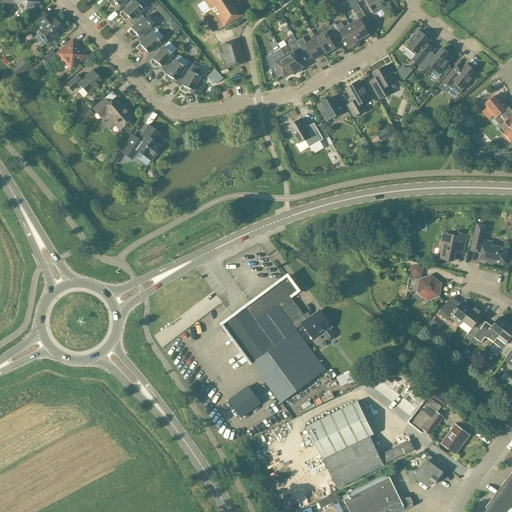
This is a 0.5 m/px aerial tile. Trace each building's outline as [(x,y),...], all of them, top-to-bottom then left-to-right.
[(3,0),(0,3),(0,4),(17,4),(18,6),(17,9),(21,10),(26,15),(31,10),(34,11),(34,7),(40,3),(37,0),(3,0)] [(108,0),(107,1),(111,6),(115,6),(117,5),(123,12),(135,1),(135,0),(108,0)] [(203,0),(204,1),(197,6),(202,15),(213,33),(244,14),(235,0),(203,0)] [(389,0),(367,0),(368,0),(367,1),(375,13),(383,8),(391,3),(389,0)] [(135,1),(123,12),(119,15),(123,19),(127,20),(129,19),(134,25),(131,29),(143,18),(140,13),(143,10),(135,1)] [(355,12),(360,20),(350,25),(359,41),(369,35),(362,23),(368,19),(359,5),(354,8),(356,11),(355,12)] [(53,18),(51,21),(44,12),(32,22),(40,30),(39,31),(42,34),(42,36),(44,40),(46,39),(49,43),(64,30),(53,18)] [(143,18),(131,29),(127,32),(131,36),(135,37),(137,36),(142,42),(140,45),(136,48),(152,34),(151,34),(148,30),(151,27),(143,18)] [(175,24),(171,18),(165,23),(170,28),(175,24)] [(335,23),(330,26),(337,38),(342,35),(349,47),(359,41),(350,25),(345,28),(341,22),(336,25),(335,23)] [(265,24),(260,29),(263,34),(269,30),(265,24)] [(321,36),(316,39),(325,54),(336,48),(330,37),(334,35),(336,38),(337,38),(330,26),(329,24),(318,30),(321,36)] [(425,34),(424,35),(420,32),(408,47),(417,54),(412,60),(418,65),(427,55),(422,51),(431,40),(430,40),(431,38),(431,36),(427,34),(425,34)] [(152,34),(136,48),(140,53),(144,53),(145,51),(152,59),(149,63),(164,47),(163,47),(166,44),(162,39),(159,41),(152,34)] [(290,44),(281,49),(294,73),(295,72),(296,73),(298,73),(302,70),(304,69),(303,68),(304,67),(298,56),(304,53),(303,51),(293,35),(287,39),(290,44)] [(293,35),(303,51),(308,48),(315,60),(325,54),(316,39),(307,44),(303,37),(297,41),(293,35)] [(87,56),(73,40),(56,54),(71,70),(87,56)] [(227,69),(246,64),(239,40),(220,45),(227,69)] [(173,55),(164,47),(149,63),(154,67),(158,67),(159,66),(167,72),(175,61),(173,63),(169,59),(173,55)] [(294,73),(281,49),(265,58),(267,62),(277,79),(283,76),(284,78),(294,73)] [(441,75),(440,74),(453,58),(441,49),(432,60),(428,56),(419,67),(429,75),(429,76),(436,81),(441,75)] [(47,65),(56,56),(52,51),(42,59),(47,65)] [(24,61),(12,70),(12,71),(17,78),(29,67),(24,61)] [(167,72),(163,78),(168,82),(172,81),(173,80),(181,86),(193,64),(189,62),(185,68),(175,61),(167,72)] [(193,64),(181,86),(179,90),(184,93),(188,92),(198,97),(200,92),(204,94),(207,89),(203,87),(205,85),(198,81),(200,77),(197,75),(201,69),(193,64)] [(456,66),(444,81),(439,87),(446,93),(450,87),(459,95),(464,89),(477,73),(466,65),(461,71),(456,66)] [(380,99),(392,93),(389,86),(395,83),(386,66),(373,74),(376,79),(370,82),(380,99)] [(410,78),(410,67),(401,68),(401,78),(410,78)] [(79,84),(88,95),(102,82),(92,70),(81,80),(77,76),(66,85),(71,91),(79,84)] [(217,86),(222,80),(214,72),(208,77),(217,86)] [(362,104),(370,100),(359,81),(346,89),(353,102),(348,105),(354,117),(366,111),(362,104)] [(511,104),(509,107),(504,100),(502,102),(496,96),(486,105),(497,118),(495,120),(499,125),(504,121),(511,130),(511,132),(508,128),(502,134),(511,145),(511,104)] [(108,104),(104,99),(93,109),(101,118),(105,114),(119,130),(134,118),(116,97),(108,104)] [(346,111),(340,99),(334,103),(331,97),(317,105),(327,122),(346,111)] [(79,119),(83,123),(93,114),(89,110),(79,119)] [(315,124),(308,127),(307,126),(306,127),(302,119),(289,126),(298,143),(299,144),(296,145),(300,152),(309,147),(323,139),(315,124)] [(156,143),(161,135),(148,125),(137,140),(131,136),(120,152),(132,160),(137,152),(151,162),(161,147),(156,143)] [(329,155),(335,151),(331,144),(325,148),(329,155)] [(504,150),(494,149),(494,159),(504,159),(504,150)] [(109,162),(114,166),(119,159),(114,155),(109,162)] [(486,241),(484,241),(487,227),(476,224),(471,249),(476,250),(483,252),(482,259),(504,264),(508,250),(485,245),(486,241)] [(425,228),(420,227),(415,251),(420,252),(425,228)] [(459,233),(458,239),(444,236),(439,258),(455,261),(457,250),(464,251),(468,235),(459,233)] [(469,261),(481,263),(482,253),(470,251),(469,261)] [(415,278),(422,275),(423,268),(417,263),(411,267),(410,274),(415,278)] [(420,280),(418,293),(417,292),(413,297),(420,302),(424,297),(427,301),(440,297),(442,284),(432,275),(420,280)] [(288,276),(247,307),(223,325),(281,404),(326,370),(296,330),(279,305),(292,297),(299,291),(288,276)] [(308,320),(292,297),(279,305),(296,330),(304,324),(315,339),(321,334),(326,340),(330,341),(335,337),(335,334),(330,327),(331,327),(320,312),(308,320)] [(449,300),(438,315),(448,321),(450,318),(460,325),(463,321),(471,310),(462,303),(459,307),(449,300)] [(471,310),(463,321),(472,328),(465,338),(470,342),(474,337),(475,337),(486,322),(481,319),(485,314),(474,306),(471,310)] [(486,322),(475,337),(481,342),(485,337),(487,339),(488,338),(494,342),(508,324),(505,322),(507,321),(507,319),(503,316),(501,317),(500,318),(499,317),(492,327),(486,322)] [(436,331),(440,325),(432,320),(428,326),(436,331)] [(511,325),(510,326),(508,324),(494,342),(493,343),(502,349),(500,353),(507,358),(511,350),(511,325)] [(361,377),(356,368),(336,378),(341,387),(361,377)] [(511,376),(505,372),(501,378),(511,386),(511,376)] [(248,386),(228,401),(241,418),(261,404),(248,386)] [(444,417),(437,412),(441,406),(431,398),(425,405),(428,407),(424,411),(423,410),(413,422),(424,430),(431,435),(444,417)] [(337,489),(384,466),(384,465),(414,450),(409,441),(379,455),(370,437),(374,435),(357,401),(307,426),(324,460),(337,489)] [(465,442),(470,436),(456,425),(442,444),(455,453),(463,441),(465,442)] [(431,456),(427,461),(420,471),(410,472),(412,483),(422,482),(429,486),(436,478),(437,479),(446,468),(431,456)] [(511,511),(511,473),(487,507),(488,508),(487,510),(486,511),(511,511)] [(358,489),(343,497),(337,500),(343,511),(347,511),(350,511),(402,511),(406,510),(415,506),(411,497),(400,498),(389,475),(388,475),(388,474),(360,487),(358,488),(358,489)]
